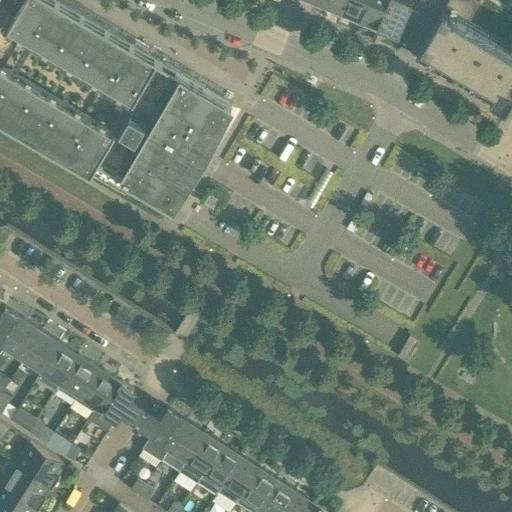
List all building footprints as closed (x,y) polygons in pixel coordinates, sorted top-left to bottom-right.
[(15,0),(0,27),(0,116),(124,189),(131,177),(173,201),(176,197),(175,197),(194,165),(190,163),(196,152),(201,154),(205,147),(204,147),(232,101),(60,0),(15,0)] [(14,0),(10,8),(0,1),(0,27),(15,0),(14,0)] [(341,15),(340,14),(342,9),(341,9),(344,0),(322,0),(322,1),(323,2),(334,6),(332,11),(340,16),(341,15)] [(359,23),(359,22),(361,17),(360,17),(366,0),(344,0),(341,9),(342,9),(353,14),(351,19),(359,24),(359,23)] [(378,24),(388,0),(366,0),(360,17),(361,17),(372,22),(370,27),(378,31),(378,30),(380,25),(378,24)] [(388,0),(378,24),(380,25),(390,30),(388,35),(396,39),(397,38),(396,38),(404,20),(411,23),(410,24),(411,25),(426,0),(388,0)] [(448,0),(421,47),(423,48),(429,52),(425,59),(441,66),(445,61),(451,65),(448,71),(447,72),(463,79),(466,74),(473,78),(468,85),(485,92),(488,86),(495,90),(490,98),(506,105),(511,94),(511,42),(509,47),(467,23),(480,0),(448,0)] [(210,191),(204,201),(214,207),(220,197),(210,191)] [(6,305),(0,313),(0,345),(4,348),(24,317),(6,305)] [(5,349),(7,345),(25,356),(43,328),(24,317),(4,348),(5,349)] [(43,328),(25,356),(43,368),(61,340),(43,328)] [(422,338),(413,333),(401,353),(410,358),(422,338)] [(57,386),(79,352),(61,340),(43,368),(55,375),(52,379),(54,381),(53,383),(57,386)] [(76,397),(97,363),(79,352),(57,386),(76,397)] [(93,408),(95,406),(95,407),(115,375),(97,363),(76,397),(93,408)] [(115,375),(95,407),(114,419),(121,407),(122,408),(130,395),(129,394),(134,387),(115,375)] [(0,409),(2,411),(8,401),(0,395),(0,409)] [(19,405),(12,417),(21,423),(23,425),(30,429),(36,419),(37,417),(31,413),(29,412),(19,405)] [(170,446),(188,418),(169,406),(162,416),(162,415),(154,428),(143,446),(161,458),(162,457),(163,457),(170,446)] [(188,418),(170,446),(163,457),(180,469),(205,429),(188,418)] [(10,426),(0,419),(0,436),(2,438),(10,426)] [(38,434),(45,424),(36,419),(30,429),(38,434)] [(199,480),(206,469),(223,441),(205,429),(180,469),(199,480)] [(66,452),(73,442),(64,437),(58,447),(66,452)] [(64,461),(30,439),(16,461),(53,484),(60,473),(57,471),(64,461)] [(217,492),(218,489),(224,480),(242,452),(223,441),(206,469),(199,480),(217,492)] [(81,448),(73,442),(66,452),(75,458),(81,448)] [(237,501),(260,464),(242,452),(224,480),(218,489),(237,501)] [(50,483),(53,485),(53,484),(16,461),(3,482),(40,505),(47,494),(44,492),(50,483)] [(260,464),(237,501),(255,511),(260,504),(278,475),(260,464)] [(280,511),(296,487),(278,475),(260,504),(271,510),(269,511),(280,511)] [(140,492),(147,482),(138,477),(132,487),(140,492)] [(31,511),(36,504),(39,506),(40,505),(3,482),(0,486),(0,510),(3,511),(31,511)] [(155,487),(147,482),(140,492),(148,498),(155,487)] [(306,511),(315,499),(296,487),(280,511),(306,511)] [(332,511),(333,511),(315,499),(306,511),(332,511)] [(170,511),(178,511),(183,505),(174,500),(168,510),(170,511)] [(133,511),(120,503),(113,511),(133,511)]
